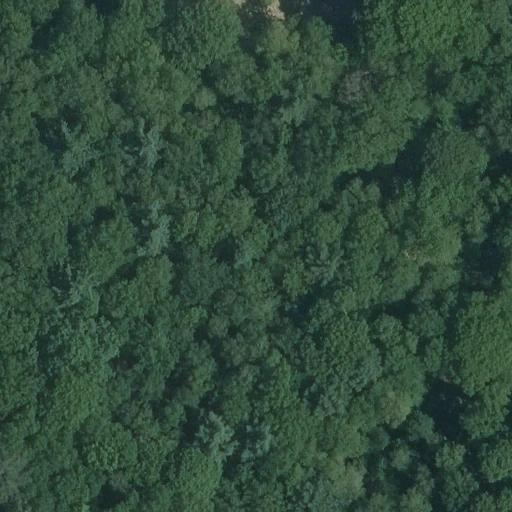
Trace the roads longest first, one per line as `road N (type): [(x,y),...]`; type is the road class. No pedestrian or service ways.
road 1 (track): [(357,20),(499,511)]
road 2 (track): [(270,30),(338,30),(388,0)]
